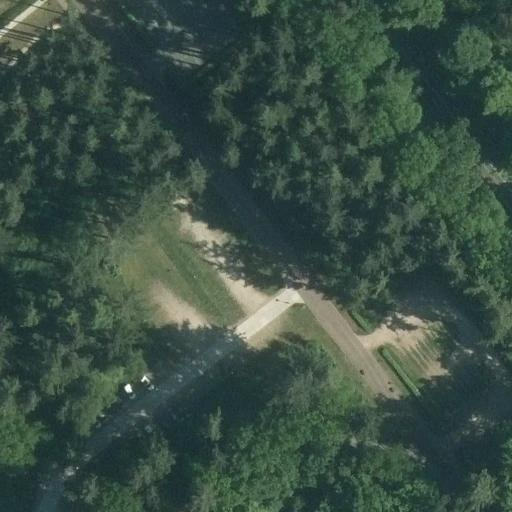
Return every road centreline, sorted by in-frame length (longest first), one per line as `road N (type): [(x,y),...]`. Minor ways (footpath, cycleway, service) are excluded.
road 1 (residential): [(83,0),(304,284)]
road 2 (residential): [(44,511),(64,470),(304,284)]
road 3 (residential): [(304,284),(488,511)]
road 4 (secondary): [(511,190),(364,0)]
